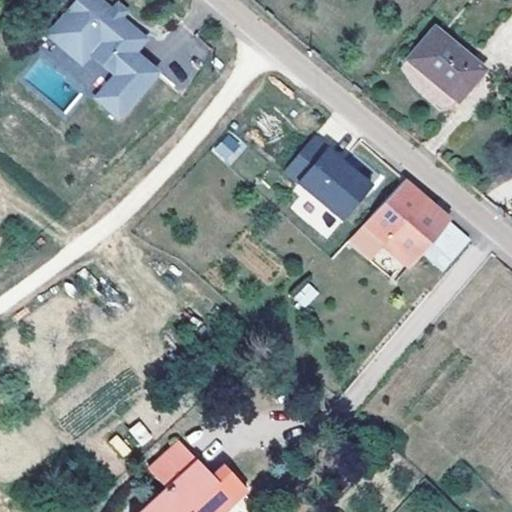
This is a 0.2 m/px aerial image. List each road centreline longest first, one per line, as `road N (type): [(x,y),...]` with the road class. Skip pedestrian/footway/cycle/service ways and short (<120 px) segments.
road 1 (residential): [(211,0),(511,255)]
road 2 (track): [(267,46),(164,168),(0,298)]
